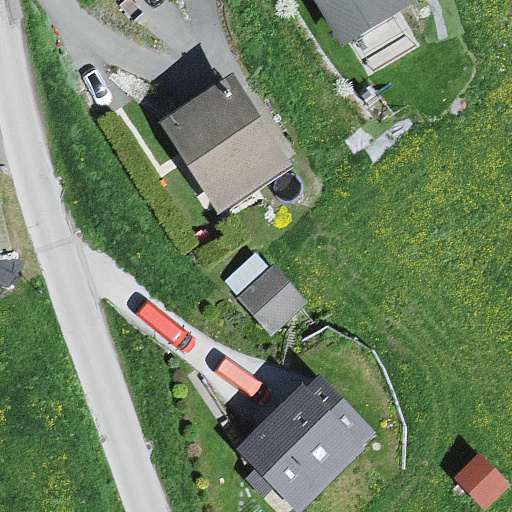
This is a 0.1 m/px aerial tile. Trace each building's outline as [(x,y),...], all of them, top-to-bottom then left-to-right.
[(405,0),(320,0),(342,37),(405,0)] [(166,123),(222,207),(287,164),(231,80),(166,123)] [(226,304),(266,339),(294,307),(254,272),(226,304)] [(290,388),(224,453),(282,511),(286,511),(350,449),(290,388)] [(466,456),(440,484),(469,511),(482,511),(503,490),(466,456)]
